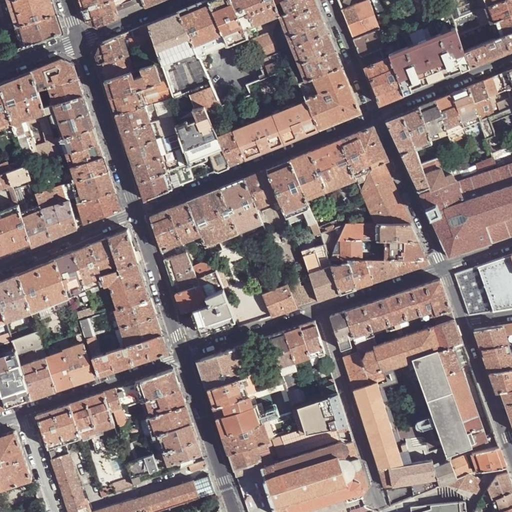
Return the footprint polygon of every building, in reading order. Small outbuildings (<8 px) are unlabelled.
[(13,15),(7,0),(6,0),(0,2),(0,4),(4,18),(13,15)] [(7,0),(13,15),(17,26),(57,13),(52,0),(7,0)] [(78,0),(82,10),(110,0),(78,0)] [(112,0),(110,0),(82,10),(84,17),(85,21),(98,27),(110,21),(120,17),(115,7),(112,0)] [(142,0),(132,0),(133,0),(115,7),(120,17),(145,7),(142,0)] [(204,0),(189,6),(179,10),(197,50),(199,54),(206,51),(204,47),(225,37),(228,44),(229,44),(248,36),(244,28),(231,0),(204,0)] [(231,0),(244,28),(251,26),(270,18),(280,14),(276,2),(275,0),(231,0)] [(305,79),(342,65),(316,0),(283,0),(288,11),(281,14),(280,14),(298,62),(305,79)] [(353,0),(337,0),(342,10),(355,4),(353,0)] [(353,0),(355,4),(361,21),(375,16),(368,0),(353,0)] [(511,0),(502,0),(490,5),(485,7),(491,22),(495,20),(511,13),(511,0)] [(355,4),(342,10),(353,39),(366,34),(361,21),(355,4)] [(162,17),(149,23),(154,37),(155,41),(161,59),(163,64),(174,60),(185,55),(197,50),(179,10),(162,17)] [(57,13),(17,26),(24,48),(63,32),(60,22),(57,13)] [(390,57),(404,94),(426,85),(446,77),(460,71),(470,67),(464,50),(459,35),(453,19),(451,13),(384,41),(386,46),(390,57)] [(511,13),(495,20),(500,36),(511,30),(511,13)] [(280,14),(270,18),(274,26),(280,14)] [(375,16),(361,21),(366,34),(379,28),(376,19),(375,16)] [(459,17),(453,19),(459,35),(465,32),(459,17)] [(465,32),(459,35),(464,50),(500,36),(495,20),(491,22),(465,32)] [(149,23),(140,26),(141,27),(142,30),(143,35),(145,41),(154,37),(149,23)] [(257,38),(251,26),(244,28),(248,36),(250,41),(257,38)] [(141,27),(129,32),(130,36),(135,34),(134,34),(139,32),(139,31),(142,30),(141,27)] [(353,39),(360,56),(386,46),(384,41),(379,28),(366,34),(353,39)] [(511,30),(500,36),(464,50),(470,67),(484,61),(494,57),(511,49),(511,30)] [(257,38),(250,41),(264,72),(266,76),(286,68),(272,31),(269,33),(257,38)] [(122,34),(102,42),(97,55),(98,59),(100,64),(128,52),(122,34)] [(143,35),(130,39),(134,50),(151,43),(155,41),(154,37),(145,41),(143,35)] [(204,47),(206,51),(207,53),(228,44),(225,37),(204,47)] [(151,43),(152,48),(155,48),(157,49),(158,52),(158,55),(155,57),(157,61),(161,59),(155,41),(151,43)] [(360,56),(365,67),(373,63),(369,53),(377,50),(380,49),(381,52),(384,59),(390,57),(386,46),(360,56)] [(197,50),(185,55),(187,58),(190,59),(194,59),(199,56),(199,54),(197,50)] [(103,73),(105,80),(132,70),(133,70),(128,52),(100,64),(103,73)] [(194,59),(190,59),(194,70),(204,66),(199,56),(194,59)] [(373,63),(365,67),(379,104),(393,98),(404,94),(390,57),(384,59),(373,63)] [(45,65),(32,71),(38,88),(49,85),(77,76),(75,69),(73,65),(62,59),(45,65)] [(157,61),(154,62),(160,81),(168,78),(165,71),(163,64),(161,59),(157,61)] [(165,71),(172,68),(172,67),(174,66),(175,63),(174,61),(174,60),(163,64),(165,71)] [(154,62),(141,67),(143,73),(134,76),(138,88),(139,88),(160,81),(154,62)] [(303,80),(305,79),(298,62),(292,65),(299,82),(303,80)] [(361,112),(342,65),(305,79),(303,80),(305,84),(312,82),(315,88),(318,87),(320,92),(317,93),(315,94),(309,96),(308,93),(307,88),(302,90),(307,100),(319,128),(342,119),(361,112)] [(172,68),(165,71),(168,78),(173,96),(181,93),(172,68)] [(132,70),(105,80),(108,90),(110,97),(138,88),(134,76),(132,70)] [(511,79),(508,70),(500,74),(506,90),(511,88),(511,87),(511,79)] [(14,78),(0,84),(14,123),(17,132),(25,129),(24,127),(21,119),(31,116),(37,114),(45,111),(44,106),(43,102),(38,88),(32,71),(14,78)] [(500,74),(484,80),(490,96),(493,95),(506,90),(500,74)] [(77,76),(49,85),(53,100),(54,103),(83,94),(80,85),(77,76)] [(160,81),(139,88),(145,105),(151,103),(154,102),(167,98),(173,96),(168,78),(160,81)] [(474,84),(468,87),(474,103),(487,97),(490,96),(484,80),(474,84)] [(0,83),(0,127),(8,125),(14,123),(0,84),(0,83)] [(211,83),(188,90),(194,107),(204,105),(204,106),(220,103),(218,99),(211,83)] [(459,90),(452,93),(464,127),(480,121),(480,120),(474,103),(468,87),(459,90)] [(138,88),(110,97),(114,107),(116,113),(145,105),(139,88),(138,88)] [(442,97),(435,100),(447,133),(464,127),(452,93),(442,97)] [(85,100),(83,94),(54,103),(52,103),(54,109),(63,136),(65,135),(94,127),(90,116),(88,110),(85,100)] [(494,115),(499,113),(496,103),(493,95),(490,96),(487,97),(494,115)] [(511,96),(496,103),(499,113),(511,108),(511,107),(511,96)] [(487,97),(474,103),(480,120),(489,117),(494,115),(487,97)] [(167,98),(154,102),(159,119),(173,115),(167,98)] [(262,118),(265,126),(275,147),(283,143),(288,141),(298,137),(314,131),(319,128),(307,100),(262,118)] [(425,104),(419,107),(430,140),(447,133),(435,100),(425,104)] [(204,106),(208,115),(223,109),(220,103),(204,106)] [(145,105),(116,113),(119,123),(122,131),(151,121),(147,111),(145,105)] [(209,153),(222,148),(217,136),(208,115),(204,106),(204,105),(194,107),(192,107),(196,118),(188,122),(187,119),(175,123),(178,130),(183,146),(188,162),(189,165),(206,159),(207,157),(206,155),(209,153)] [(409,111),(402,113),(415,150),(432,143),(430,140),(419,107),(409,111)] [(494,115),(489,117),(491,122),(511,113),(511,110),(511,108),(499,113),(494,115)] [(54,109),(45,111),(53,134),(54,138),(63,136),(54,109)] [(45,111),(37,114),(44,136),(53,134),(45,111)] [(402,113),(386,120),(418,190),(428,186),(420,164),(418,158),(415,150),(402,113)] [(159,119),(151,121),(156,138),(178,130),(175,123),(173,115),(159,119)] [(489,117),(480,120),(480,121),(486,138),(495,135),(491,122),(489,117)] [(247,124),(259,153),(269,149),(275,147),(265,126),(262,118),(247,124)] [(151,121),(122,131),(125,141),(127,148),(156,138),(151,121)] [(14,123),(8,125),(12,136),(18,134),(17,132),(14,123)] [(254,155),(259,153),(247,124),(232,130),(245,159),(254,155)] [(355,133),(340,139),(354,174),(373,166),(383,161),(383,162),(389,160),(373,125),(355,133)] [(29,126),(24,127),(25,129),(17,132),(18,134),(19,138),(25,154),(26,159),(28,164),(35,162),(40,160),(35,145),(29,126)] [(70,151),(99,142),(96,132),(94,127),(65,135),(70,151)] [(464,127),(447,133),(450,142),(466,135),(464,127)] [(178,130),(156,138),(161,154),(172,150),(183,146),(178,130)] [(232,130),(217,136),(222,148),(230,165),(239,161),(245,159),(232,130)] [(68,151),(70,151),(65,135),(63,136),(54,138),(55,139),(60,154),(68,151)] [(156,138),(127,148),(131,158),(133,165),(161,154),(156,138)] [(46,141),(35,145),(40,160),(60,154),(55,139),(46,141)] [(323,146),(310,151),(325,191),(356,178),(354,174),(340,139),(323,146)] [(101,147),(99,142),(70,151),(68,151),(72,164),(72,165),(103,156),(101,147)] [(511,154),(509,146),(499,150),(504,164),(511,160),(511,154)] [(230,165),(222,148),(209,153),(215,171),(224,167),(230,165)] [(161,154),(167,171),(178,167),(172,150),(161,154)] [(499,150),(491,153),(493,158),(495,164),(496,166),(499,165),(504,164),(499,150)] [(298,156),(290,159),(306,199),(312,196),(325,191),(310,151),(298,156)] [(435,152),(418,158),(420,164),(437,158),(435,152)] [(161,154),(133,165),(136,175),(138,182),(167,171),(161,154)] [(105,161),(103,156),(72,165),(76,177),(77,180),(108,170),(105,161)] [(419,194),(448,257),(511,235),(511,163),(500,167),(464,180),(463,180),(456,182),(455,179),(454,179),(452,174),(449,174),(443,176),(439,165),(437,158),(420,164),(428,186),(430,190),(419,194)] [(493,158),(476,164),(477,165),(478,170),(495,164),(493,158)] [(21,160),(11,164),(13,169),(28,164),(26,159),(21,160)] [(277,165),(267,169),(279,198),(284,209),(286,216),(303,209),(309,207),(306,199),(290,159),(277,165)] [(456,159),(439,165),(443,176),(449,174),(452,174),(454,179),(455,179),(456,182),(463,180),(462,176),(460,171),(456,159)] [(8,171),(13,169),(11,164),(9,160),(0,163),(0,166),(3,173),(8,171)] [(375,223),(411,223),(404,208),(383,162),(383,161),(373,166),(365,180),(360,190),(374,223),(375,223)] [(35,162),(28,164),(32,177),(32,178),(40,176),(35,162)] [(167,171),(168,176),(172,188),(180,185),(194,180),(189,165),(188,162),(178,167),(167,171)] [(13,169),(8,171),(12,185),(16,183),(32,177),(28,164),(13,169)] [(478,170),(462,176),(463,180),(464,180),(500,167),(499,165),(496,166),(495,164),(478,170)] [(63,169),(67,183),(72,181),(74,181),(73,178),(76,177),(72,165),(69,166),(64,168),(63,169)] [(477,165),(460,171),(462,176),(478,170),(477,165)] [(373,166),(354,174),(356,178),(357,182),(358,183),(365,180),(373,166)] [(254,174),(243,178),(256,208),(274,201),(279,198),(267,169),(254,174)] [(111,178),(108,170),(77,180),(74,181),(72,181),(78,203),(115,191),(111,178)] [(3,173),(0,174),(0,189),(6,187),(12,185),(8,171),(3,173)] [(167,171),(138,182),(142,192),(144,199),(172,188),(168,176),(167,171)] [(230,183),(219,188),(238,233),(245,230),(262,223),(256,208),(243,178),(230,183)] [(12,185),(6,187),(7,190),(10,189),(13,201),(9,203),(11,207),(18,204),(14,189),(13,187),(12,185)] [(40,191),(36,193),(40,205),(41,209),(66,201),(62,185),(40,191)] [(24,203),(19,188),(14,189),(18,204),(19,205),(24,203)] [(202,195),(187,201),(200,234),(203,240),(206,246),(219,241),(231,236),(238,233),(219,188),(202,195)] [(115,191),(78,203),(85,224),(121,209),(118,198),(115,191)] [(312,196),(306,199),(309,207),(310,208),(316,205),(312,196)] [(279,198),(274,201),(275,206),(278,211),(284,209),(279,198)] [(24,203),(19,205),(21,212),(37,206),(35,199),(24,203)] [(41,209),(51,238),(78,227),(70,200),(66,201),(41,209)] [(176,206),(168,209),(181,241),(182,241),(194,236),(200,234),(187,201),(176,206)] [(0,211),(0,254),(17,247),(30,242),(21,212),(19,205),(18,204),(11,207),(0,211)] [(41,209),(40,205),(37,206),(21,212),(30,242),(31,246),(37,243),(51,238),(41,209)] [(309,207),(303,209),(305,216),(308,223),(309,223),(315,221),(310,208),(309,207)] [(168,209),(150,216),(156,234),(161,249),(171,245),(181,241),(168,209)] [(303,209),(286,216),(289,222),(305,216),(303,209)] [(337,219),(317,227),(317,228),(320,233),(330,229),(333,228),(339,225),(337,219)] [(315,221),(309,223),(312,230),(313,229),(317,228),(317,227),(315,221)] [(361,223),(343,224),(340,231),(337,239),(338,240),(341,240),(361,240),(362,240),(361,223)] [(374,223),(361,223),(362,240),(376,240),(375,223),(374,223)] [(419,240),(411,223),(375,223),(376,240),(385,240),(419,240)] [(335,233),(337,239),(340,231),(343,224),(339,225),(333,228),(335,233)] [(128,229),(109,236),(117,262),(119,267),(138,260),(132,243),(128,229)] [(330,229),(320,233),(324,243),(326,251),(334,249),(335,245),(330,229)] [(242,242),(243,244),(244,245),(247,245),(249,244),(249,241),(245,230),(238,233),(242,242)] [(200,234),(194,236),(197,243),(203,240),(200,234)] [(98,241),(91,244),(101,274),(109,271),(108,266),(117,262),(109,236),(98,241)] [(231,236),(219,241),(223,250),(235,245),(231,236)] [(332,254),(341,254),(341,240),(338,240),(335,245),(334,249),(332,254)] [(361,240),(341,240),(341,254),(342,260),(345,260),(347,260),(356,260),(362,260),(361,240)] [(427,258),(419,240),(385,240),(385,259),(407,259),(427,258)] [(181,241),(171,245),(175,256),(186,252),(182,241),(181,241)] [(317,255),(324,253),(326,253),(327,253),(326,251),(324,243),(314,246),(317,255)] [(80,248),(73,251),(85,287),(103,279),(101,274),(91,244),(80,248)] [(314,246),(301,251),(309,274),(322,269),(317,255),(314,246)] [(63,255),(55,258),(67,294),(85,287),(73,251),(63,255)] [(175,256),(164,260),(168,270),(169,275),(173,286),(175,293),(199,285),(197,278),(194,273),(192,266),(186,252),(175,256)] [(494,311),(511,308),(511,257),(511,254),(493,261),(478,266),(494,311)] [(35,266),(18,273),(30,311),(68,297),(67,294),(55,258),(35,266)] [(213,265),(210,258),(192,266),(194,273),(213,265)] [(427,258),(407,259),(410,270),(429,263),(427,258)] [(372,282),(410,270),(407,259),(385,259),(385,260),(365,260),(372,282)] [(144,276),(138,260),(119,267),(109,271),(101,274),(103,279),(109,297),(113,296),(117,308),(150,297),(144,276)] [(356,288),(372,282),(365,260),(362,260),(356,260),(355,263),(348,264),(356,288)] [(334,265),(331,266),(340,294),(356,288),(348,264),(346,264),(334,265)] [(213,265),(194,273),(197,278),(210,273),(216,271),(213,265)] [(318,301),(340,294),(331,266),(322,269),(309,274),(311,279),(318,301)] [(494,311),(478,266),(455,274),(469,315),(494,311)] [(0,280),(0,303),(6,320),(30,311),(18,273),(11,276),(7,278),(0,280)] [(210,273),(197,278),(199,285),(200,285),(205,296),(211,294),(205,280),(211,277),(210,273)] [(430,310),(432,315),(434,314),(451,309),(441,278),(346,310),(353,335),(430,310)] [(311,279),(288,287),(297,308),(318,301),(311,279)] [(287,283),(263,293),(264,296),(272,316),(297,308),(288,287),(287,283)] [(199,285),(175,293),(178,300),(178,302),(181,312),(187,310),(193,308),(207,303),(204,296),(205,296),(200,285),(199,285)] [(197,320),(198,323),(209,328),(235,319),(223,289),(211,294),(205,296),(204,296),(207,303),(193,308),(197,320)] [(153,303),(150,297),(117,308),(114,309),(120,326),(156,314),(153,303)] [(454,318),(451,309),(434,314),(437,323),(454,318)] [(355,353),(359,352),(358,350),(355,341),(353,335),(346,310),(330,316),(341,350),(353,346),(355,353)] [(73,313),(69,314),(76,334),(80,332),(73,313)] [(156,314),(120,326),(126,344),(127,344),(162,332),(158,321),(156,314)] [(89,317),(80,320),(86,338),(95,335),(107,331),(106,328),(98,331),(97,327),(93,329),(90,319),(89,317)] [(359,352),(366,376),(391,367),(393,367),(422,357),(422,355),(455,344),(458,344),(460,343),(463,342),(454,318),(437,323),(423,328),(414,331),(382,341),(358,350),(359,352)] [(6,320),(0,322),(0,343),(12,339),(10,333),(6,320)] [(325,353),(315,321),(300,326),(310,358),(325,353)] [(412,325),(414,331),(423,328),(421,322),(412,325)] [(511,323),(501,325),(511,369),(511,323)] [(35,324),(28,326),(31,333),(37,331),(35,324)] [(474,330),(489,373),(511,369),(501,325),(474,330)] [(284,331),(295,363),(310,358),(300,326),(284,331)] [(16,331),(10,333),(12,339),(12,340),(18,338),(16,331)] [(15,349),(17,354),(42,346),(37,331),(31,333),(18,338),(12,340),(15,349)] [(284,331),(269,336),(272,344),(279,366),(280,367),(295,363),(284,331)] [(164,340),(162,332),(127,344),(133,363),(168,351),(164,340)] [(355,341),(358,350),(382,341),(379,333),(355,341)] [(95,335),(86,338),(92,356),(101,352),(95,335)] [(272,344),(269,336),(243,345),(246,353),(272,344)] [(86,379),(94,376),(83,343),(63,350),(74,383),(86,379)] [(117,368),(133,363),(127,344),(126,344),(101,352),(92,356),(98,375),(117,368)] [(455,344),(422,355),(422,357),(455,450),(488,439),(486,436),(462,364),(455,344)] [(241,363),(248,361),(246,353),(243,345),(236,348),(241,363)] [(42,346),(17,354),(21,364),(45,356),(42,346)] [(355,353),(353,346),(341,350),(343,357),(355,353)] [(207,389),(245,377),(241,363),(236,348),(198,360),(203,377),(207,389)] [(21,401),(32,397),(21,364),(17,354),(15,349),(0,353),(0,384),(7,405),(21,401)] [(63,350),(45,356),(57,389),(67,385),(74,383),(63,350)] [(354,390),(369,384),(366,376),(359,352),(355,353),(343,357),(354,390)] [(312,366),(328,361),(325,353),(310,358),(312,366)] [(45,356),(21,364),(32,397),(46,392),(57,389),(45,356)] [(293,408),(308,402),(306,398),(295,363),(280,367),(285,383),(289,394),(290,400),(293,408)] [(278,386),(285,383),(280,367),(279,366),(272,368),(278,386)] [(366,376),(369,384),(386,378),(394,375),(391,367),(366,376)] [(136,382),(142,401),(147,400),(181,388),(177,377),(174,369),(153,376),(136,382)] [(489,373),(496,393),(501,392),(501,391),(511,389),(511,370),(511,369),(489,373)] [(256,393),(250,375),(245,377),(207,389),(211,401),(213,407),(249,395),(256,393)] [(334,383),(333,378),(321,382),(322,384),(323,387),(334,383)] [(379,468),(412,462),(411,458),(386,378),(369,384),(354,390),(379,468)] [(136,382),(116,389),(122,408),(142,401),(136,382)] [(256,393),(249,395),(253,405),(257,403),(258,403),(256,399),(281,390),(285,402),(290,400),(289,394),(285,383),(278,386),(256,393)] [(337,392),(334,383),(323,387),(319,388),(321,393),(322,397),(337,392)] [(181,388),(147,400),(152,416),(186,405),(183,395),(181,388)] [(107,392),(113,411),(120,409),(122,408),(116,389),(110,391),(107,392)] [(511,389),(501,391),(501,392),(511,422),(511,389)] [(347,424),(337,392),(322,397),(308,402),(293,408),(294,412),(300,430),(300,429),(302,433),(334,427),(347,424)] [(93,396),(86,399),(97,432),(115,426),(104,393),(93,396)] [(306,398),(308,402),(322,397),(321,393),(306,398)] [(219,424),(223,436),(258,424),(263,422),(257,403),(253,405),(249,395),(213,407),(219,424)] [(70,404),(82,438),(91,435),(97,432),(86,399),(76,402),(70,404)] [(37,416),(49,449),(66,443),(82,438),(70,404),(52,410),(37,416)] [(189,412),(186,405),(152,416),(147,418),(153,436),(157,435),(158,434),(192,423),(189,412)] [(120,409),(113,411),(119,428),(125,425),(120,409)] [(300,430),(294,412),(290,413),(296,431),(300,430)] [(258,424),(264,441),(266,441),(269,440),(263,422),(258,424)] [(192,423),(158,434),(164,451),(198,440),(194,430),(192,423)] [(264,441),(258,424),(223,436),(226,447),(228,453),(264,441)] [(349,430),(347,424),(334,427),(336,433),(349,430)] [(279,457),(337,437),(336,433),(334,427),(302,433),(300,429),(300,430),(296,431),(273,438),(279,456),(279,457)] [(0,434),(0,488),(32,478),(16,430),(0,434)] [(104,450),(101,441),(100,441),(97,432),(91,435),(97,453),(104,450)] [(121,443),(118,434),(106,439),(107,444),(116,441),(117,444),(121,443)] [(272,459),(279,456),(273,438),(269,440),(266,441),(272,459)] [(354,460),(358,459),(352,439),(346,441),(349,451),(347,455),(345,456),(346,459),(350,458),(354,460)] [(200,445),(198,440),(164,451),(168,464),(203,453),(200,445)] [(228,453),(234,471),(272,459),(266,441),(264,441),(228,453)] [(346,441),(342,441),(321,448),(321,447),(320,446),(319,446),(317,447),(317,449),(274,463),(261,467),(262,469),(276,511),(293,511),(359,491),(361,487),(358,479),(354,477),(352,477),(351,475),(355,472),(357,469),(361,468),(358,459),(354,460),(350,458),(346,459),(345,456),(347,455),(349,451),(346,441)] [(156,511),(215,491),(210,476),(195,481),(195,480),(96,511),(88,511),(70,455),(69,452),(66,443),(49,449),(69,511),(156,511)] [(130,444),(125,446),(130,462),(130,463),(136,461),(130,444)] [(499,447),(472,453),(472,454),(474,459),(478,472),(507,468),(499,447)] [(458,458),(455,450),(440,458),(441,458),(443,464),(458,458)] [(156,465),(153,455),(136,461),(130,463),(130,462),(128,463),(127,463),(132,477),(137,475),(158,469),(157,468),(156,465)] [(458,458),(443,464),(447,477),(434,479),(437,487),(445,484),(473,473),(466,455),(458,458)] [(434,479),(447,477),(443,464),(441,458),(440,458),(418,461),(412,462),(379,468),(385,487),(434,479)] [(274,463),(272,459),(234,471),(236,477),(262,469),(261,467),(274,463)] [(207,467),(205,461),(189,466),(191,472),(207,467)] [(359,491),(363,496),(367,488),(361,468),(357,469),(355,472),(351,475),(352,477),(354,477),(358,479),(361,487),(359,491)] [(484,482),(474,473),(473,473),(445,484),(475,498),(484,482)] [(511,491),(511,483),(509,473),(496,477),(488,490),(490,497),(491,502),(511,491)] [(494,511),(500,511),(511,506),(511,491),(491,502),(494,511)] [(480,501),(476,508),(477,508),(485,504),(488,504),(491,502),(490,497),(480,501)] [(464,511),(465,511),(464,500),(410,505),(410,511),(464,511)]
